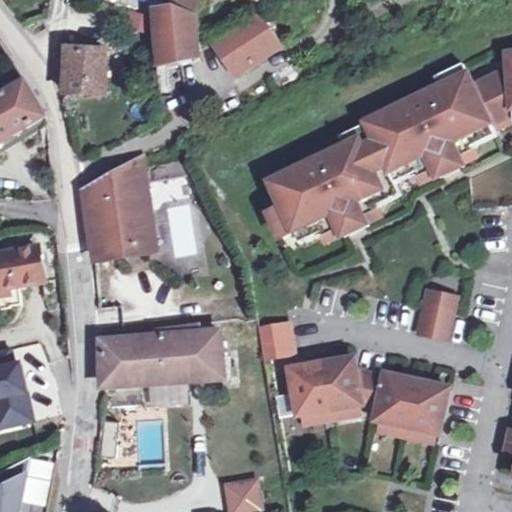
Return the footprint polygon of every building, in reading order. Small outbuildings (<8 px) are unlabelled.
[(176,0),(174,8),(195,15),(196,0),(176,0)] [(195,15),(174,8),(171,7),(165,20),(159,38),(159,46),(161,61),(200,53),(197,18),(194,18),(195,15)] [(287,39),(282,31),(274,37),(258,14),(215,44),(239,77),(282,47),(280,45),(287,39)] [(67,48),(66,94),(108,95),(107,50),(67,48)] [(339,136),(346,148),(334,153),(333,151),(318,158),(319,161),(284,175),(287,183),(275,189),(284,207),(270,214),(282,238),(295,232),(319,221),(323,231),(329,242),(343,235),(344,237),(369,225),(368,224),(383,217),(377,205),(372,195),(397,183),(391,171),(413,161),(418,172),(424,184),(438,177),(440,178),(464,166),(463,165),(468,162),(478,158),(473,146),(467,135),(492,122),(511,112),(511,58),(507,60),(509,69),(474,86),(463,64),(435,77),(441,88),(429,94),(428,92),(413,99),(414,101),(379,116),(383,123),(371,129),(368,122),(339,136)] [(0,145),(16,135),(20,141),(36,132),(32,126),(46,118),(26,83),(2,97),(0,97),(0,145)] [(511,112),(492,122),(467,135),(473,146),(498,133),(497,131),(511,123),(511,112)] [(379,116),(368,122),(371,129),(383,123),(379,116)] [(511,123),(497,131),(498,133),(473,146),(478,158),(468,162),(470,178),(473,210),(511,206),(511,123)] [(84,191),(95,258),(155,249),(140,159),(84,191)] [(391,171),(397,183),(418,172),(413,161),(391,171)] [(284,175),(272,181),(275,189),(287,183),(284,175)] [(402,193),(397,183),(372,195),(377,205),(402,193)] [(319,221),(295,232),(301,242),(323,231),(319,221)] [(24,306),(20,287),(45,283),(39,248),(0,254),(0,297),(11,295),(13,307),(24,306)] [(429,292),(426,304),(456,311),(458,298),(429,292)] [(426,304),(420,334),(449,340),(456,311),(426,304)] [(289,324),(260,329),(264,354),(293,349),(289,324)] [(221,333),(104,343),(105,387),(106,387),(226,379),(221,333)] [(17,350),(0,353),(0,426),(33,419),(17,350)] [(315,360),(316,366),(331,363),(331,357),(315,360)] [(316,366),(292,370),(300,415),(304,414),(332,410),(359,405),(364,404),(380,407),(378,420),(382,420),(410,427),(437,433),(442,434),(451,389),(427,383),(412,380),(387,375),(387,377),(358,371),(356,359),(331,363),(316,366)] [(413,374),(412,380),(427,383),(428,377),(413,374)] [(274,396),(279,419),(293,416),(289,393),(274,396)] [(359,405),(332,410),(334,419),(361,415),(359,405)] [(332,410),(304,414),(306,424),(334,419),(332,410)] [(116,453),(116,420),(102,421),(103,454),(116,453)] [(410,427),(382,420),(380,431),(408,436),(410,427)] [(437,433),(410,427),(408,436),(435,442),(437,433)] [(0,474),(0,491),(19,481),(13,468),(0,474)] [(19,481),(25,495),(29,476),(19,481)] [(266,511),(261,476),(223,481),(228,511),(266,511)] [(0,491),(0,511),(22,511),(25,495),(19,481),(0,491)]
